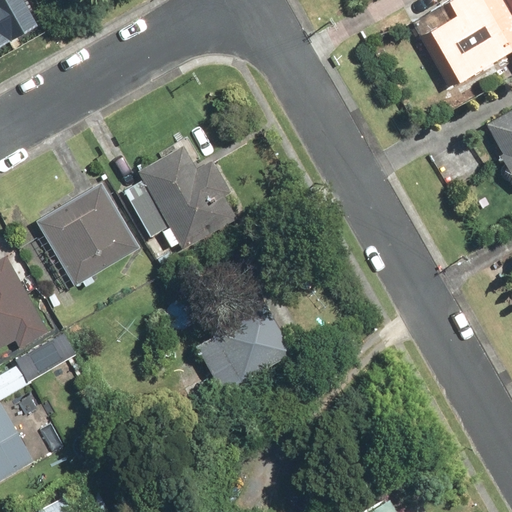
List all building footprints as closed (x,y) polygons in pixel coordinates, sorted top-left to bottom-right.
[(24,0),(0,0),(0,44),(38,23),(24,0)] [(464,17),(437,32),(467,84),(511,57),(511,11),(505,0),(461,0),(456,3),(464,17)] [(511,114),(493,125),(511,160),(511,114)] [(165,227),(177,248),(244,210),(214,157),(201,165),(187,140),(141,166),(148,178),(127,190),(153,234),(165,227)] [(105,180),(39,218),(47,232),(39,236),(70,290),(144,247),(105,180)] [(0,346),(20,336),(24,345),(51,331),(10,254),(0,258),(0,346)] [(299,342),(268,295),(215,330),(217,333),(199,345),(227,388),(299,342)] [(24,361),(0,374),(0,401),(5,399),(36,381),(24,361)] [(5,399),(0,401),(0,480),(39,458),(5,399)] [(107,511),(91,482),(43,508),(45,511),(107,511)] [(364,511),(429,511),(415,485),(364,511)]
